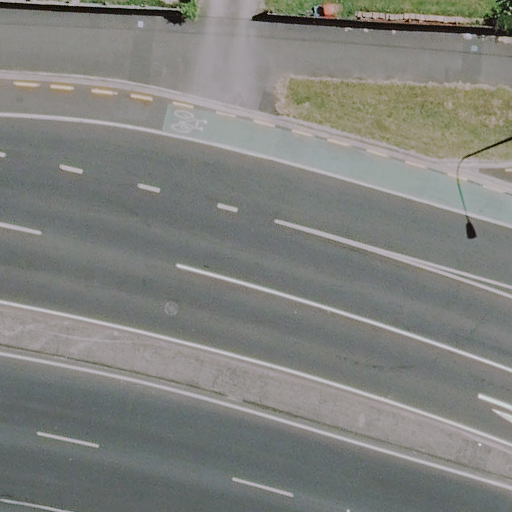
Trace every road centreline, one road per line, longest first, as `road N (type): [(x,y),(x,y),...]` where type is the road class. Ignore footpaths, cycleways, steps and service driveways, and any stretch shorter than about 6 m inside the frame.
road 1 (trunk): [(188,274),(511,377)]
road 2 (trunk): [(329,511),(234,486),(0,453)]
road 3 (secondary): [(188,274),(511,265)]
road 4 (trunk): [(0,234),(188,274)]
